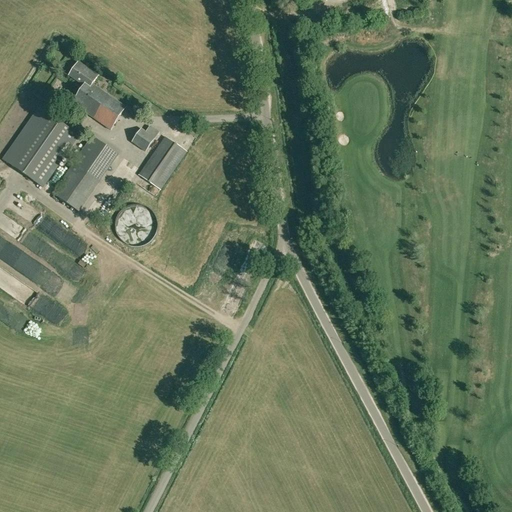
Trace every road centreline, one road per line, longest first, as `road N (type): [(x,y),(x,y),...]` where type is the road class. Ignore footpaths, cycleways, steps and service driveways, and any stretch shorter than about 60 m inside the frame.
road 1 (unclassified): [(149,511),(287,248)]
road 2 (tertiary): [(425,511),(287,248)]
road 3 (tertiary): [(287,248),(247,0)]
